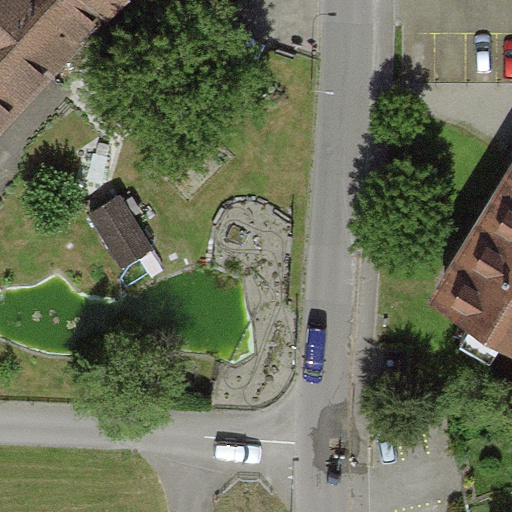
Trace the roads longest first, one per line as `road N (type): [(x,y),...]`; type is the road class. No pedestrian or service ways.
road 1 (unclassified): [(354,0),(330,449)]
road 2 (residential): [(330,449),(0,429)]
